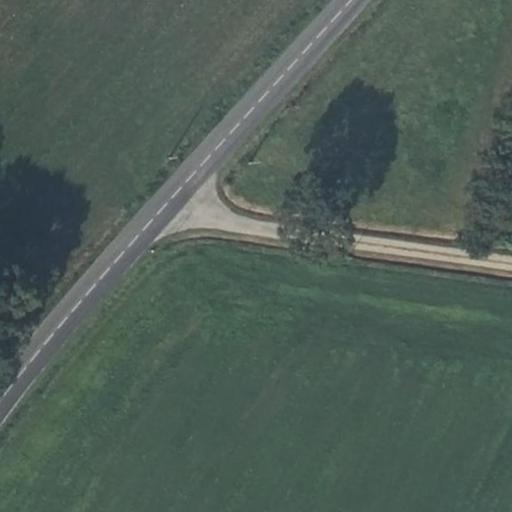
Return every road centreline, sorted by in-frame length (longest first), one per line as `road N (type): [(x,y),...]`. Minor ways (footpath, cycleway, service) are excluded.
road 1 (residential): [(147,225),(511,279)]
road 2 (tertiary): [(147,225),(359,0)]
road 3 (tertiary): [(0,410),(147,225)]
